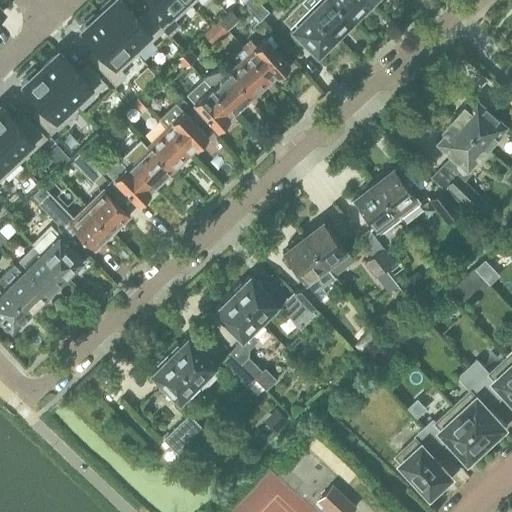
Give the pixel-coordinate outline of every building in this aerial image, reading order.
[(0,0),(0,15),(16,0),(0,0)] [(192,7),(185,0),(153,0),(161,9),(152,18),(170,37),(180,28),(173,21),(192,7)] [(336,35),(308,7),(301,0),(283,18),(318,53),(326,45),(329,45),(334,40),(334,37),(336,35)] [(315,0),(308,7),(336,35),(344,27),(347,27),(352,22),(352,19),(353,19),(335,1),(334,0),(315,0)] [(363,9),(371,1),(370,0),(334,0),(335,1),(353,19),(355,17),(358,17),(363,12),(363,9)] [(170,37),(152,18),(140,27),(116,2),(98,18),(134,57),(153,40),(158,47),(170,37)] [(218,21),(227,31),(241,18),(231,8),(218,21)] [(134,57),(98,18),(79,34),(100,56),(91,65),(112,87),(124,77),(118,70),(134,57)] [(227,31),(218,21),(204,34),(213,44),(227,31)] [(266,37),(248,53),(260,67),(270,79),(276,74),(278,75),(280,73),(282,73),(287,69),(287,66),(290,64),(266,37)] [(183,53),(191,63),(197,57),(189,48),(183,53)] [(106,92),(85,70),(78,77),(52,49),(31,65),(73,112),(90,96),(95,102),(106,92)] [(191,63),(183,53),(176,60),(184,69),(191,63)] [(229,69),(252,95),(256,92),(258,92),(263,88),(263,85),(270,79),(260,67),(248,53),(229,69)] [(73,112),(31,65),(12,82),(35,108),(26,116),(50,144),(61,136),(54,128),(73,112)] [(252,95),(229,69),(204,77),(205,78),(222,97),(234,111),(241,105),(243,105),(248,101),(249,98),(252,95)] [(228,116),(234,111),(222,97),(205,78),(187,94),(217,128),(220,126),(222,126),(227,122),(227,119),(229,118),(228,116)] [(136,97),(146,107),(154,100),(144,90),(136,97)] [(136,97),(129,103),(140,113),(146,107),(136,97)] [(454,117),(485,146),(504,125),(475,99),(465,110),(463,107),(454,117)] [(158,119),(165,126),(189,151),(195,145),(197,146),(198,144),(201,144),(206,140),(206,137),(208,135),(176,102),(158,119)] [(48,147),(23,119),(16,126),(0,104),(0,140),(15,159),(30,146),(38,155),(48,147)] [(485,146),(454,117),(444,128),(447,131),(437,141),(458,159),(452,165),(464,176),(470,170),(467,166),(485,146)] [(100,130),(109,139),(115,133),(107,124),(100,130)] [(148,143),(172,168),(175,164),(178,164),(183,160),(183,157),(189,151),(165,126),(148,143)] [(109,139),(100,130),(94,135),(102,145),(109,139)] [(0,172),(15,159),(0,140),(0,189),(6,184),(0,177),(0,172)] [(130,161),(154,185),(161,178),(164,178),(169,173),(169,171),(172,168),(148,143),(130,161)] [(80,150),(71,159),(92,181),(101,172),(80,150)] [(154,185),(130,161),(123,154),(107,170),(139,203),(141,200),(144,200),(148,196),(149,193),(150,191),(149,190),(154,185)] [(371,179),(400,217),(420,201),(393,166),(386,171),(384,168),(371,179)] [(497,214),(487,204),(457,175),(446,186),(487,224),(497,214)] [(400,217),(371,179),(357,190),(359,192),(353,197),(380,232),(400,217)] [(103,187),(85,204),(112,231),(121,223),(121,220),(128,213),(103,187)] [(444,187),(429,199),(447,222),(462,210),(444,187)] [(70,217),(47,194),(38,202),(69,234),(76,228),(93,247),(100,240),(103,240),(112,231),(85,204),(84,203),(70,217)] [(353,259),(324,220),(317,226),(315,223),(301,233),(333,275),(353,259)] [(50,229),(34,244),(40,251),(64,275),(73,265),(75,267),(84,258),(71,245),(76,241),(64,231),(59,236),(50,229)] [(371,253),(384,269),(394,262),(369,229),(359,237),(371,253)] [(333,276),(333,275),(301,233),(288,244),(290,247),(283,252),(303,278),(290,288),(310,308),(318,299),(313,292),(333,276)] [(25,266),(25,267),(37,279),(33,283),(44,294),(64,275),(40,251),(34,244),(19,259),(25,266)] [(371,253),(362,260),(375,277),(384,269),(371,253)] [(485,258),(475,268),(489,283),(499,273),(485,258)] [(15,261),(0,274),(0,281),(5,286),(28,310),(44,294),(33,283),(37,279),(25,267),(23,269),(15,261)] [(416,269),(398,282),(409,296),(426,283),(416,269)] [(240,279),(229,290),(259,320),(277,303),(299,325),(312,312),(291,289),(285,294),(274,283),(265,288),(250,273),(242,281),(240,279)] [(28,310),(5,286),(0,281),(0,314),(1,315),(0,316),(0,318),(11,330),(20,322),(18,320),(28,310)] [(259,320),(229,290),(220,299),(222,301),(214,310),(242,338),(229,351),(255,378),(266,389),(277,379),(265,367),(262,370),(248,356),(249,348),(258,339),(249,331),(259,320)] [(166,352),(197,383),(215,364),(187,336),(179,344),(177,342),(166,352)] [(359,336),(351,344),(360,353),(368,344),(359,336)] [(255,378),(229,351),(219,360),(245,386),(255,378)] [(197,383),(166,352),(157,362),(159,364),(151,372),(179,400),(197,383)] [(477,358),(468,366),(499,401),(508,393),(511,397),(511,360),(507,356),(490,372),(477,358)] [(499,401),(468,366),(459,375),(472,389),(454,405),(488,442),(506,426),(490,408),(499,401)] [(418,397),(409,407),(419,417),(429,408),(418,397)] [(425,427),(444,448),(453,440),(470,459),(488,442),(454,405),(437,421),(434,418),(425,427)] [(274,407),(261,419),(270,429),(284,417),(274,407)] [(179,453),(202,430),(188,416),(165,438),(179,453)] [(444,448),(425,427),(416,435),(417,436),(396,455),(432,494),(433,493),(435,495),(444,487),(442,485),(453,475),(435,456),(444,448)] [(332,482),(316,499),(329,511),(349,511),(356,505),(332,482)]
